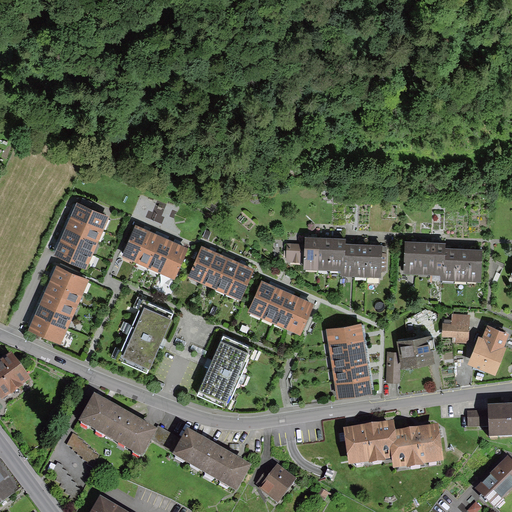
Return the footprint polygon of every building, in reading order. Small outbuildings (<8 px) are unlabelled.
[(104,216),(78,204),(73,216),(99,228),(104,216)] [(99,228),(73,216),(68,228),(94,240),(99,228)] [(149,232),(136,227),(125,252),(137,257),(149,232)] [(94,240),(68,228),(62,240),(89,252),(94,240)] [(161,238),(149,232),(137,257),(149,263),(161,238)] [(290,260),(305,260),(305,264),(318,265),(319,237),(306,237),(306,246),(301,248),(299,246),(288,246),(288,257),(290,260)] [(330,266),(331,238),(319,237),(318,265),(330,266)] [(172,243),(161,238),(149,263),(161,268),(172,243)] [(342,266),(343,243),(343,239),(331,238),(330,266),(342,266)] [(89,252),(62,240),(57,252),(83,264),(89,252)] [(417,269),(419,242),(406,241),(405,269),(417,269)] [(430,270),(431,243),(419,242),(417,269),(430,270)] [(185,248),(172,243),(161,268),(173,273),(185,248)] [(342,271),(354,271),(356,244),(343,243),(342,266),(342,271)] [(430,270),(442,270),(443,248),(443,243),(431,243),(430,270)] [(368,244),(356,244),(354,271),(367,272),(368,244)] [(368,244),(367,272),(380,273),(380,269),(385,269),(386,248),(381,247),(381,245),(368,244)] [(215,253),(202,248),(191,273),(204,278),(215,253)] [(442,275),(454,276),(455,248),(443,248),(442,270),(442,275)] [(468,249),(455,248),(454,276),(467,277),(468,249)] [(468,249),(467,277),(479,277),(481,250),(468,249)] [(227,258),(215,253),(204,278),(215,284),(227,258)] [(239,264),(227,258),(215,284),(227,289),(239,264)] [(251,269),(239,264),(227,289),(240,294),(251,269)] [(58,267),(53,279),(79,291),(84,279),(58,267)] [(53,279),(47,291),(73,303),(79,291),(53,279)] [(275,288),(262,282),(251,307),(263,313),(275,288)] [(287,293),(275,288),(263,313),(276,318),(287,293)] [(47,291),(42,303),(68,315),(73,303),(47,291)] [(298,298),(287,293),(276,318),(287,323),(298,298)] [(311,304),(298,298),(287,323),(299,329),(311,304)] [(173,312),(145,300),(142,308),(140,307),(120,351),(123,352),(119,359),(147,371),(173,312)] [(42,303),(37,315),(63,327),(68,315),(42,303)] [(37,315),(31,327),(58,339),(63,327),(37,315)] [(457,335),(457,340),(467,340),(468,316),(453,316),(452,324),(452,335),(457,335)] [(444,335),(452,335),(452,324),(444,324),(444,335)] [(331,329),(333,342),(361,338),(359,325),(331,329)] [(506,333),(488,326),(483,340),(479,339),(475,349),(479,350),(474,361),(493,368),(501,348),(500,347),(506,333)] [(251,346),(223,334),(197,394),(225,406),(228,398),(230,399),(250,355),(247,354),(251,346)] [(433,337),(401,342),(404,362),(431,358),(429,349),(435,348),(433,337)] [(333,342),(335,355),(363,351),(361,338),(333,342)] [(335,355),(336,368),(365,364),(363,351),(335,355)] [(399,355),(389,355),(388,380),(398,380),(399,355)] [(26,380),(10,358),(0,365),(0,394),(2,397),(26,380)] [(336,368),(338,381),(367,377),(365,364),(336,368)] [(338,381),(340,394),(369,390),(367,377),(338,381)] [(111,439),(124,416),(108,407),(108,406),(95,398),(81,422),(111,439)] [(511,408),(488,409),(488,411),(488,426),(489,437),(511,435),(511,408)] [(488,426),(488,411),(467,412),(468,427),(488,426)] [(155,432),(141,424),(140,425),(124,416),(111,439),(141,456),(151,438),(155,432)] [(177,453),(184,441),(158,426),(155,432),(151,438),(177,453)] [(395,456),(392,435),(391,426),(347,432),(351,462),(395,456)] [(435,429),(392,435),(395,456),(396,465),(439,459),(435,429)] [(89,446),(83,442),(84,441),(78,437),(79,435),(73,432),(66,444),(72,447),(71,449),(77,452),(76,454),(83,457),(82,458),(88,462),(87,463),(93,467),(100,455),(94,452),(95,450),(89,447),(89,446)] [(205,472),(218,450),(188,433),(184,441),(177,453),(175,455),(205,472)] [(236,489),(248,468),(218,450),(205,472),(236,489)] [(511,464),(508,460),(478,490),(494,506),(511,487),(511,464)] [(55,480),(61,484),(60,486),(66,490),(64,492),(71,496),(69,498),(75,502),(83,489),(77,486),(78,483),(72,480),(73,477),(67,473),(68,471),(62,467),(64,465),(58,461),(50,474),(56,477),(55,480)] [(277,467),(270,476),(269,475),(268,477),(265,475),(259,483),(263,487),(262,488),(269,494),(268,496),(277,502),(294,480),(277,467)] [(0,496),(12,487),(0,471),(0,496)] [(328,492),(318,486),(314,494),(324,499),(328,492)] [(134,511),(99,491),(87,511),(134,511)] [(472,511),(476,511),(482,505),(476,501),(469,510),(472,511)]
